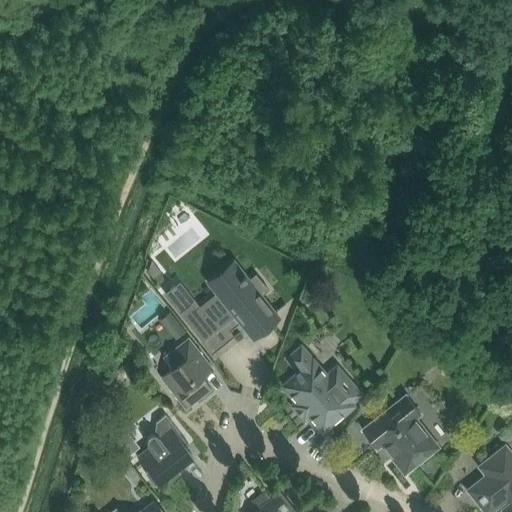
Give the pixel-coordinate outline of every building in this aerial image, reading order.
[(152,260),(148,271),(154,278),(161,272),(152,260)] [(181,310),(180,311),(205,341),(236,316),(252,336),(278,316),(261,295),(269,289),(256,273),(248,279),(240,268),(240,269),(234,262),(210,282),(215,288),(215,289),(217,292),(196,308),(191,302),(181,310)] [(178,321),(168,329),(176,339),(186,331),(178,321)] [(162,376),(174,391),(186,407),(212,387),(207,382),(203,377),(214,369),(189,337),(164,357),(172,368),(162,376)] [(327,375),(302,346),(288,358),(299,370),(296,373),(283,385),(295,399),(289,404),(305,422),(311,417),(323,431),(353,405),(351,402),(361,393),(337,366),(327,375)] [(121,367),(120,369),(120,372),(121,374),(122,375),(124,376),(127,376),(129,375),(130,373),(131,371),(131,369),(130,367),(128,365),(126,365),(124,365),(122,366),(121,367)] [(406,394),(378,416),(363,429),(377,447),(384,442),(395,456),(393,457),(405,472),(438,446),(415,417),(421,413),(406,394)] [(148,444),(149,445),(137,455),(148,469),(146,472),(156,481),(154,484),(156,485),(158,481),(180,465),(193,455),(187,447),(190,444),(189,443),(188,444),(178,435),(180,432),(166,414),(157,421),(155,434),(154,434),(153,434),(152,434),(150,435),(149,436),(149,437),(148,438),(148,439),(147,440),(147,442),(148,444)] [(511,511),(511,466),(508,461),(511,457),(511,455),(505,447),(482,466),(490,475),(471,489),(488,511),(507,496),(511,502),(511,503),(506,509),(508,511),(511,511)] [(131,465),(125,470),(136,484),(142,479),(131,465)] [(252,511),(318,511),(319,511),(318,511),(293,511),(279,494),(259,509),(253,509),(252,511)] [(135,511),(164,511),(155,500),(141,511),(139,509),(135,511)]
